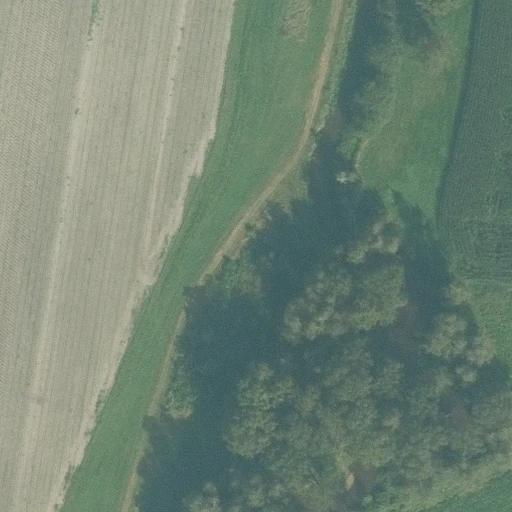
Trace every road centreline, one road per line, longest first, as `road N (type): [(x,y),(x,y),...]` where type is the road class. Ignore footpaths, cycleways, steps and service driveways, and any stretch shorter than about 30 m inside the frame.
road 1 (track): [(138,464),(198,264),(278,154),(329,258)]
road 2 (track): [(266,405),(212,421),(138,464),(127,511)]
road 3 (track): [(278,154),(300,125),(330,0)]
